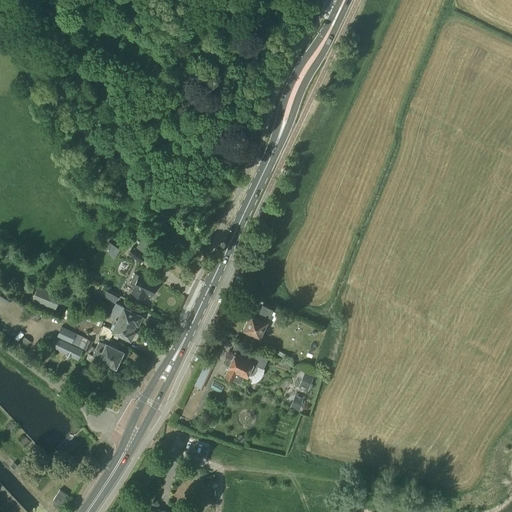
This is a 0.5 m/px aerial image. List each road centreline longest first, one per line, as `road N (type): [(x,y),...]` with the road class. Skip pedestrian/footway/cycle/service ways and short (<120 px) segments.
road 1 (primary): [(175,361),(277,142)]
road 2 (primary): [(331,28),(288,88),(277,142)]
road 3 (unclassified): [(102,420),(0,344)]
road 4 (unclassified): [(218,511),(216,468),(137,440)]
road 5 (primary): [(277,142),(331,28)]
